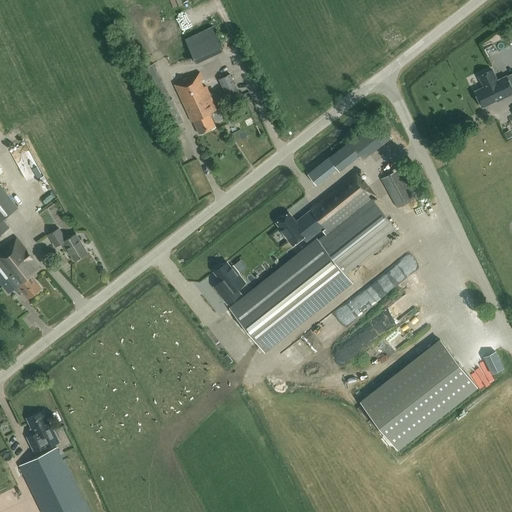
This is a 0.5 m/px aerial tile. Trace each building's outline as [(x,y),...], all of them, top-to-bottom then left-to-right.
[(186,13),(177,17),(183,31),(193,27),(186,13)] [(212,26),(185,40),(196,63),(223,51),(212,26)] [(391,49),(403,41),(395,30),(384,38),(391,49)] [(170,99),(153,63),(141,69),(158,105),(155,107),(171,139),(185,132),(179,122),(182,120),(172,98),(170,99)] [(474,90),(482,106),(496,99),(496,100),(511,92),(511,87),(506,75),(497,79),(492,68),(478,75),(483,86),(474,90)] [(215,126),(209,113),(217,109),(200,72),(174,84),(192,121),(193,120),(199,133),(215,126)] [(230,100),(241,95),(230,73),(219,79),(230,100)] [(205,83),(212,92),(218,87),(211,78),(205,83)] [(376,120),(329,157),(337,167),(339,169),(359,154),(362,158),(389,135),(376,120)] [(308,174),(316,184),(337,167),(329,157),(308,174)] [(397,207),(416,198),(421,194),(405,165),(400,168),(381,178),(397,207)] [(375,195),(356,171),(299,216),(314,235),(315,236),(323,230),(326,234),(318,240),(317,239),(231,307),(264,350),(351,281),(345,273),(397,232),(371,198),(375,195)] [(6,192),(0,184),(0,234),(4,231),(9,228),(2,219),(18,207),(12,200),(21,193),(15,185),(6,192)] [(295,220),(289,212),(284,216),(282,216),(278,218),(278,221),(276,222),(280,227),(279,228),(292,245),(303,237),(306,241),(314,235),(299,216),(295,220)] [(88,252),(76,233),(66,239),(58,228),(48,234),(56,246),(62,242),(70,255),(71,254),(75,260),(88,252)] [(0,281),(8,292),(17,284),(22,291),(23,290),(28,297),(40,288),(30,275),(40,267),(16,238),(0,250),(0,281)] [(231,267),(227,262),(224,264),(222,264),(217,267),(217,269),(214,271),(221,280),(220,281),(224,286),(218,291),(228,303),(239,295),(235,290),(245,282),(238,273),(239,272),(233,265),(231,267)] [(406,297),(384,313),(392,324),(414,308),(406,297)] [(419,314),(405,323),(411,334),(426,326),(419,314)] [(440,339),(360,401),(398,449),(477,387),(440,339)] [(496,351),(483,357),(492,374),(504,367),(496,351)] [(473,367),(482,383),(492,378),(483,361),(473,367)] [(35,433),(28,437),(34,451),(44,447),(45,449),(60,442),(54,430),(52,430),(43,411),(28,418),(35,433)] [(62,453),(71,448),(68,442),(59,447),(62,453)] [(42,511),(88,511),(56,447),(19,465),(42,511)] [(67,459),(73,471),(79,468),(74,456),(67,459)]
